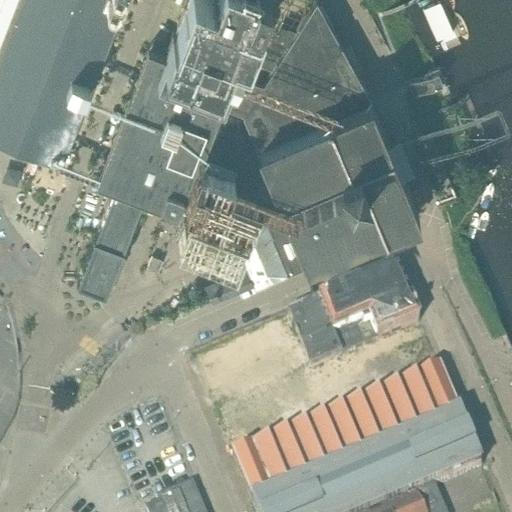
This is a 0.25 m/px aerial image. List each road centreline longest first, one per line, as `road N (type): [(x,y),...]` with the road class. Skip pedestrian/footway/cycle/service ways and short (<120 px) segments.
road 1 (residential): [(159,343),(411,236),(511,481)]
road 2 (residential): [(3,511),(159,343)]
road 3 (residential): [(231,511),(159,343)]
